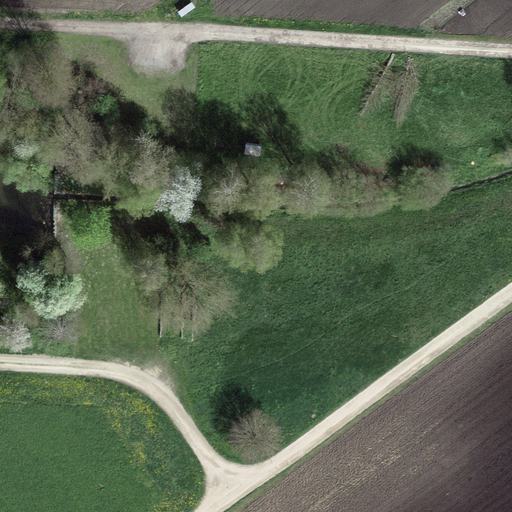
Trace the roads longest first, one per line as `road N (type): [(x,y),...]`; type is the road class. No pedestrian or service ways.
road 1 (track): [(149,31),(511,48)]
road 2 (track): [(236,489),(511,289)]
road 3 (track): [(236,489),(176,410),(102,375),(0,370)]
road 4 (track): [(0,24),(149,31)]
